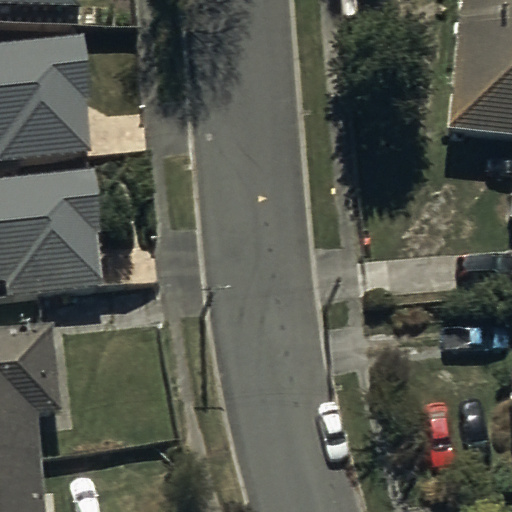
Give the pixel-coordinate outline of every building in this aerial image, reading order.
[(0,0),(0,17),(76,18),(76,0),(0,0)] [(511,0),(456,0),(444,151),(511,157),(511,0)] [(83,51),(0,59),(0,177),(89,169),(84,116),(89,115),(83,51)] [(94,180),(0,188),(0,295),(8,295),(9,306),(101,298),(96,250),(100,250),(94,180)] [(52,341),(0,345),(0,511),(42,511),(36,431),(60,429),(52,341)]
